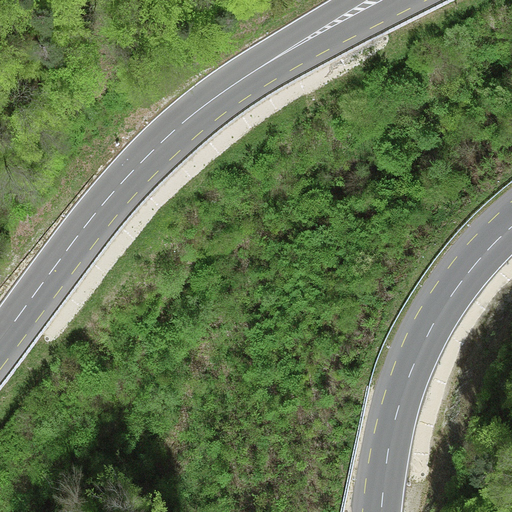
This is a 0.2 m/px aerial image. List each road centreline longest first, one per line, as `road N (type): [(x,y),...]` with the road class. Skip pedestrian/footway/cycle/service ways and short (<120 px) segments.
road 1 (primary): [(0,345),(138,181),(207,118),(390,0)]
road 2 (primary): [(511,241),(428,351),(382,511)]
